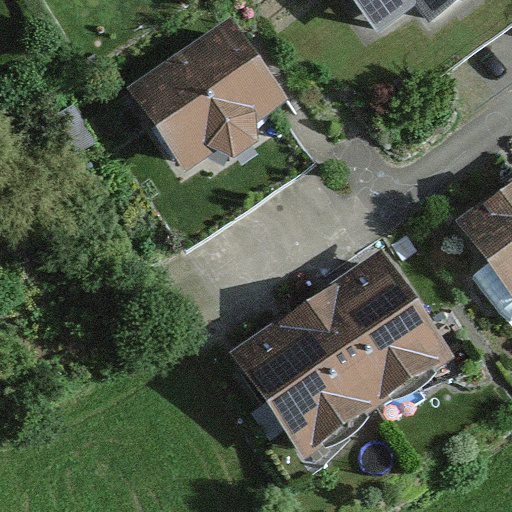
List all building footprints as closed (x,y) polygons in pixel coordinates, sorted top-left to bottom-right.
[(352,0),(386,47),(422,22),(435,39),(490,0),(352,0)] [(241,33),(140,97),(192,179),(293,116),(241,33)] [(511,197),(469,230),(511,287),(511,197)] [(438,364),(377,272),(311,316),(372,408),(438,364)] [(372,408),(311,316),(245,360),(306,451),(372,408)]
